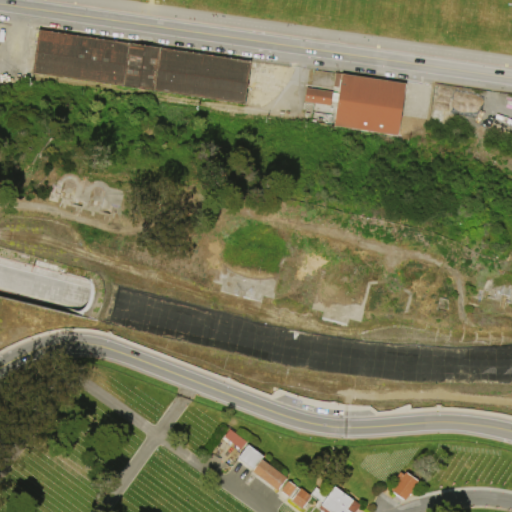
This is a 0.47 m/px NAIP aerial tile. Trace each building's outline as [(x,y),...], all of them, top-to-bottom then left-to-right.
[(251,62),(245,106),(32,74),(39,31),(251,62)] [(406,84),(398,142),(390,141),(391,135),(335,127),(338,104),(332,103),(331,108),(304,104),(306,90),(306,89),(325,92),(325,90),(331,91),(331,93),(333,93),(333,94),(340,95),(341,89),(334,88),(336,74),(406,84)] [(237,459),(248,447),(262,457),(252,470),(237,459)] [(251,474),(276,491),(285,480),(261,462),(251,474)] [(403,472),(416,481),(404,498),(403,500),(389,491),(403,472)] [(279,492),(286,482),(294,487),(287,497),(279,492)] [(315,488),(311,494),(320,500),(316,506),(324,511),(353,511),(358,506),(331,486),(325,495),(315,488)] [(291,500),(299,489),(310,498),(301,509),(291,500)]
